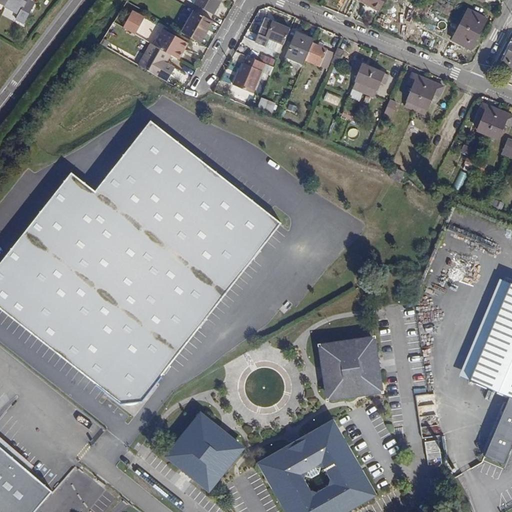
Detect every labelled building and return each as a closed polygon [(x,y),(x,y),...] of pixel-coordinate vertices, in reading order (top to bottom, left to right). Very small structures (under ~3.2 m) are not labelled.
[(6,0),(2,7),(2,8),(17,16),(14,22),(21,26),(32,7),(25,3),(27,1),(27,0),(6,0)] [(196,0),(194,3),(214,14),(222,0),(196,0)] [(360,0),(379,11),(385,0),(360,0)] [(425,0),(429,2),(435,5),(438,6),(437,9),(449,15),(454,6),(443,0),(425,0)] [(426,7),(433,10),(435,5),(429,2),(426,7)] [(469,9),(461,25),(479,34),(487,18),(469,9)] [(145,18),(132,11),(123,27),(136,35),(145,18)] [(213,21),(194,11),(182,32),(201,43),(213,21)] [(449,37),(457,23),(443,15),(436,30),(449,37)] [(290,29),(266,19),(256,42),(269,48),(270,46),(281,50),(290,29)] [(479,34),(461,25),(453,39),(471,49),(479,34)] [(164,29),(154,45),(171,54),(178,58),(187,42),(164,29)] [(303,64),(305,59),(312,43),(314,39),(297,32),(286,56),(287,57),(301,63),(303,64)] [(171,54),(154,45),(151,43),(139,65),(158,76),(171,54)] [(312,43),(305,59),(320,66),(327,50),(312,43)] [(344,51),(337,48),(335,53),(330,64),(338,67),(344,51)] [(328,69),(330,64),(335,53),(327,50),(320,66),(328,69)] [(511,51),(510,50),(502,65),(511,70),(511,51)] [(262,62),(247,56),(244,63),(243,63),(240,71),(238,76),(236,76),(233,84),(252,92),(261,70),(259,69),(262,62)] [(301,63),(287,57),(285,63),(299,69),(301,63)] [(363,93),(373,68),(358,62),(354,71),(359,73),(353,89),(354,89),(363,93)] [(388,75),(373,68),(363,93),(374,97),(380,82),(384,84),(388,75)] [(415,111),(428,79),(413,73),(408,83),(414,85),(405,106),(415,111)] [(428,79),(415,111),(425,115),(434,94),(438,96),(442,86),(428,79)] [(351,95),(360,99),(363,93),(354,89),(351,95)] [(338,106),(341,98),(327,92),(324,100),(338,106)] [(271,116),(276,104),(261,98),(256,109),(271,116)] [(397,102),(391,99),(384,115),(390,118),(397,102)] [(488,135),(499,109),(483,102),(479,113),(484,115),(477,131),(488,135)] [(402,113),(412,118),(415,111),(405,106),(402,113)] [(511,123),(511,114),(499,109),(488,135),(498,140),(505,124),(511,127),(511,123)] [(342,116),(351,120),(354,114),(345,110),(342,116)] [(425,115),(415,111),(412,118),(404,137),(407,138),(404,145),(412,149),(423,131),(419,128),(425,115)] [(354,114),(351,120),(361,124),(364,118),(354,114)] [(340,121),(349,125),(351,120),(342,116),(340,121)] [(71,172),(0,263),(0,309),(121,404),(141,402),(281,223),(151,122),(95,191),(71,172)] [(350,129),(349,137),(358,138),(359,129),(350,129)] [(502,154),(508,157),(510,154),(511,148),(511,139),(509,138),(502,154)] [(481,151),(465,144),(462,150),(478,157),(481,151)] [(474,168),(462,163),(465,157),(461,155),(456,167),(471,173),(474,168)] [(474,168),(476,162),(465,157),(462,163),(474,168)] [(486,166),(476,162),(474,168),(484,172),(486,166)] [(405,172),(394,167),(389,177),(400,182),(405,172)] [(511,448),(511,284),(471,381),(511,398),(485,456),(505,465),(511,448)] [(385,394),(376,335),(317,344),(325,403),(385,394)] [(247,448),(201,411),(164,456),(210,493),(247,448)] [(351,511),(379,496),(334,418),(256,463),(284,511),(351,511)] [(427,430),(427,438),(426,438),(427,458),(440,458),(439,430),(427,430)] [(0,445),(0,511),(35,511),(54,492),(0,445)] [(222,485),(228,496),(241,489),(235,478),(222,485)]
